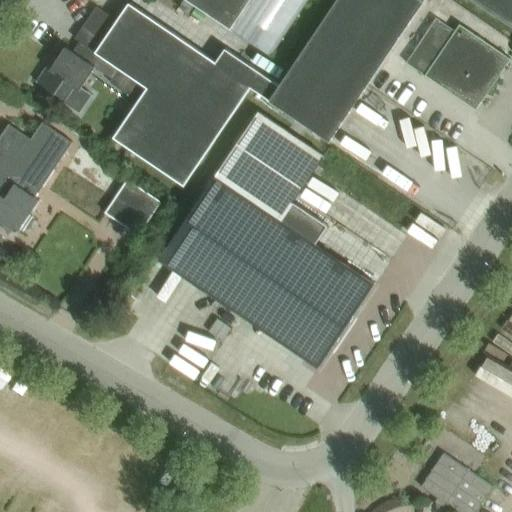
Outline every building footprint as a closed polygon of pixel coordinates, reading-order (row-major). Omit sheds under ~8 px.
[(138,102),(117,132),(114,138),(184,186),(251,87),(330,141),(425,2),(422,0),(337,0),(280,86),(227,46),(216,62),(130,3),(118,21),(97,7),(83,27),(87,30),(104,41),(96,53),(97,53),(90,63),(95,67),(112,79),(110,82),(138,101),(138,102)] [(187,0),(231,29),(250,0),(187,0)] [(250,0),(231,29),(271,56),(309,0),(250,0)] [(511,0),(471,0),(511,27),(511,0)] [(455,31),(436,19),(406,63),(426,76),(476,110),(510,59),(460,25),(455,31)] [(90,63),(74,52),(66,47),(51,69),(48,67),(38,82),(66,101),(75,87),(80,91),(95,67),(90,63)] [(258,112),(216,176),(281,221),(224,303),(311,361),(322,343),(327,346),(371,282),(344,264),(315,244),(327,226),(293,203),(324,156),(258,112)] [(36,198),(73,143),(43,123),(32,140),(9,125),(0,138),(0,221),(1,222),(15,231),(18,233),(40,200),(36,198)] [(216,176),(159,259),(224,303),(281,221),(216,176)] [(129,182),(110,212),(144,233),(163,204),(129,182)] [(367,243),(394,248),(398,224),(372,219),(367,243)] [(15,231),(1,222),(8,235),(15,231)] [(131,287),(123,299),(132,305),(140,293),(131,287)] [(444,453),(421,487),(458,511),(476,511),(493,486),(444,453)]
